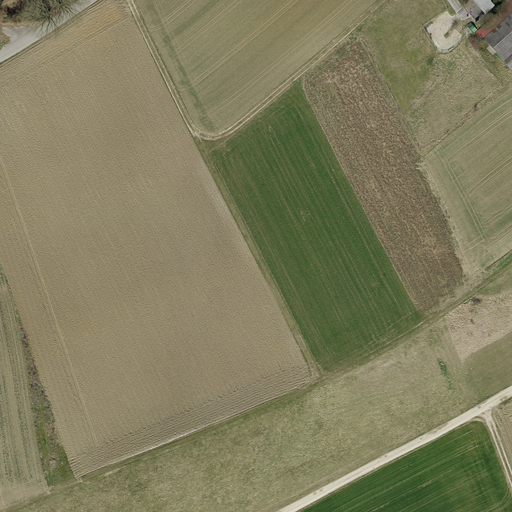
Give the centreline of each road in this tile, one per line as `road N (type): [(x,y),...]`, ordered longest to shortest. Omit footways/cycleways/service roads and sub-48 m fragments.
road 1 (track): [(4,511),(321,382),(438,317),(511,261)]
road 2 (track): [(130,0),(321,382)]
road 3 (track): [(511,391),(285,511)]
